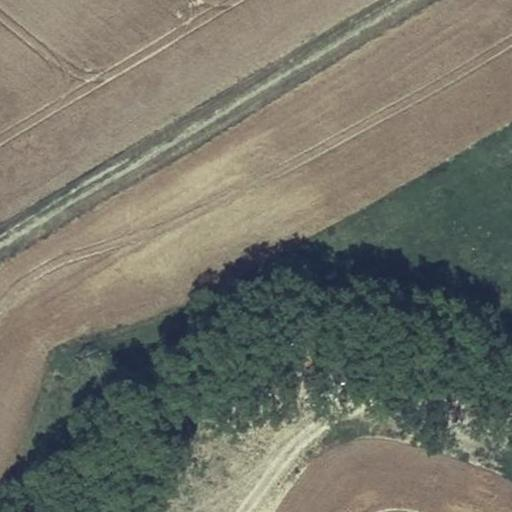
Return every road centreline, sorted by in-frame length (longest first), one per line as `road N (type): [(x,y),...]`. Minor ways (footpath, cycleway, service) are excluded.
road 1 (track): [(62,511),(95,460),(230,395),(292,386),(359,391),(511,431)]
road 2 (track): [(0,240),(405,0)]
